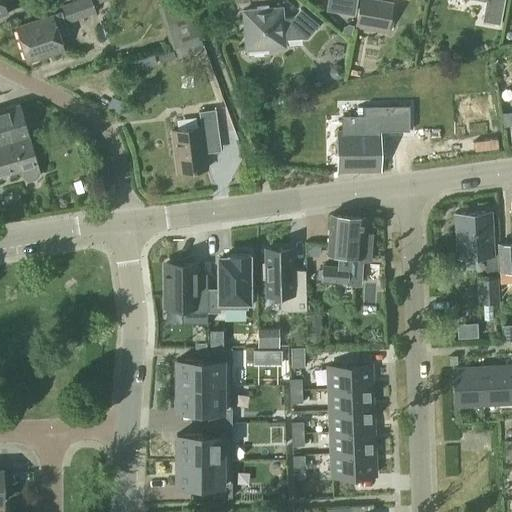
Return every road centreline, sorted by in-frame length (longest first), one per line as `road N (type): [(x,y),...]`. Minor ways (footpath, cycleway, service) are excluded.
road 1 (residential): [(422,511),(408,189)]
road 2 (residential): [(121,224),(408,189)]
road 3 (residential): [(121,224),(106,136),(89,116),(0,67)]
road 4 (residential): [(127,432),(132,281),(121,224)]
road 5 (residential): [(0,242),(121,224)]
